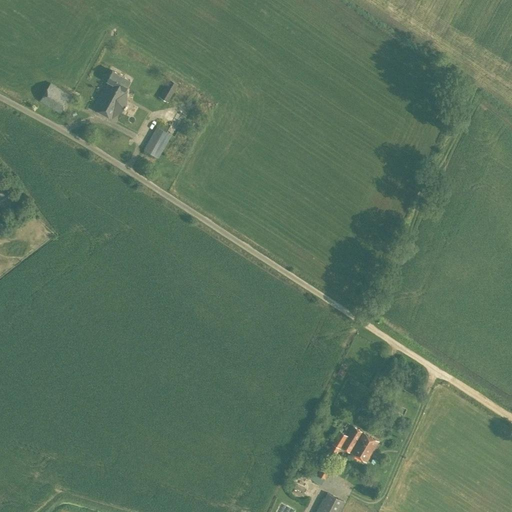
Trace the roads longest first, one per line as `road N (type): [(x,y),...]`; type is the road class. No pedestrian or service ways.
road 1 (unclassified): [(401,347),(0,100)]
road 2 (track): [(511,419),(401,347)]
